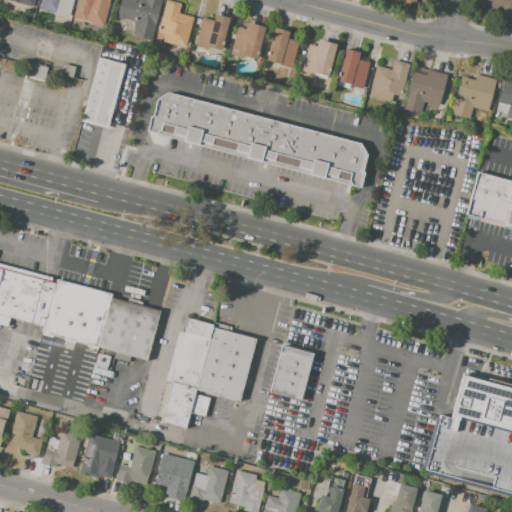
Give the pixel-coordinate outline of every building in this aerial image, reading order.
[(41,0),(73,0),(69,16),(39,8),(41,0)] [(77,0),(110,0),(103,26),(73,18),(77,0)] [(119,0),(160,0),(151,40),(132,36),(134,26),(133,26),(134,21),(116,16),(119,0)] [(166,0),(181,4),(178,13),(194,17),(185,47),(163,41),(164,34),(157,32),(166,0)] [(476,0),(511,0),(511,12),(476,3),(476,0)] [(202,18),(213,21),(215,14),(230,18),(221,50),(195,43),(202,18)] [(237,27),(244,29),(246,22),(265,27),(257,59),(230,52),(237,27)] [(274,28),(289,32),(287,38),(298,41),(291,66),(266,59),(274,28)] [(308,44),(316,46),(318,40),(336,44),(327,77),(301,70),(308,44)] [(345,49),(359,53),(357,59),(369,62),(361,88),(336,81),(345,49)] [(79,123),(107,130),(124,65),(97,58),(79,123)] [(376,66),(391,70),(393,60),(409,64),(400,97),(393,95),(391,103),(368,97),(376,66)] [(31,63),(47,67),(44,81),(28,77),(31,63)] [(64,63),(75,66),(72,78),(61,75),(64,63)] [(415,64),(447,74),(438,106),(424,101),(420,113),(402,107),(415,64)] [(463,71),(495,79),(486,111),(472,107),(468,119),(451,114),(463,71)] [(504,79),(511,81),(511,120),(505,118),(507,113),(496,110),(504,79)] [(359,188),(367,155),(360,146),(166,93),(157,98),(153,115),(150,117),(146,130),(359,188)] [(511,180),(511,227),(466,216),(477,172),(511,180)] [(0,267),(54,283),(42,327),(9,318),(7,327),(0,325),(0,267)] [(54,283),(55,279),(111,294),(111,298),(97,347),(96,349),(86,347),(86,344),(75,341),(74,343),(63,340),(64,338),(52,335),(52,337),(41,335),(42,332),(41,332),(42,327),(54,283)] [(97,347),(111,298),(160,311),(146,361),(97,347)] [(212,327),(196,388),(171,381),(165,380),(178,331),(184,332),(188,318),(213,325),(212,327)] [(256,339),(239,402),(195,390),(212,327),(256,339)] [(300,401),(269,392),(282,346),(313,355),(300,401)] [(511,387),(511,495),(425,471),(440,415),(454,420),(466,374),(511,387)] [(196,388),(195,390),(194,394),(189,413),(185,428),(160,422),(171,381),(196,388)] [(189,413),(194,394),(209,398),(204,417),(189,413)] [(0,406),(10,409),(2,441),(0,440),(0,406)] [(17,411),(37,416),(32,437),(42,440),(38,455),(23,452),(24,448),(9,444),(17,411)] [(65,431),(85,436),(79,461),(60,457),(58,466),(44,462),(47,448),(60,451),(65,431)] [(89,434),(108,439),(104,452),(114,454),(108,479),(95,476),(97,471),(81,467),(89,434)] [(135,446),(154,451),(146,484),(128,480),(127,482),(115,479),(119,464),(127,466),(128,461),(131,461),(135,446)] [(162,453),(184,459),(182,464),(186,465),(182,481),(189,483),(185,499),(170,496),(171,490),(154,486),(162,453)] [(209,466),(228,471),(219,504),(204,499),(203,504),(188,500),(195,473),(206,476),(209,466)] [(236,470),(256,475),(255,480),(265,482),(257,511),(248,511),(244,511),(243,511),(244,507),(228,503),(236,470)] [(356,475),(370,478),(365,498),(370,499),(366,511),(344,511),(352,483),(354,484),(356,475)] [(329,477),(345,481),(337,511),(317,511),(318,509),(317,508),(320,495),(324,496),(329,477)] [(416,488),(410,511),(389,511),(392,500),(394,501),(398,483),(416,488)] [(262,511),(267,496),(278,498),(280,488),(301,493),(296,511),(262,511)] [(417,511),(423,490),(441,495),(436,511),(417,511)]
